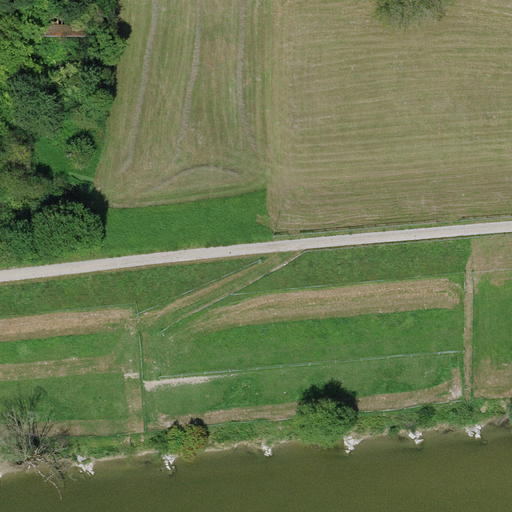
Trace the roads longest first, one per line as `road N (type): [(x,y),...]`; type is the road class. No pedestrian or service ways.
road 1 (track): [(0,274),(511,225)]
road 2 (track): [(294,243),(165,319)]
